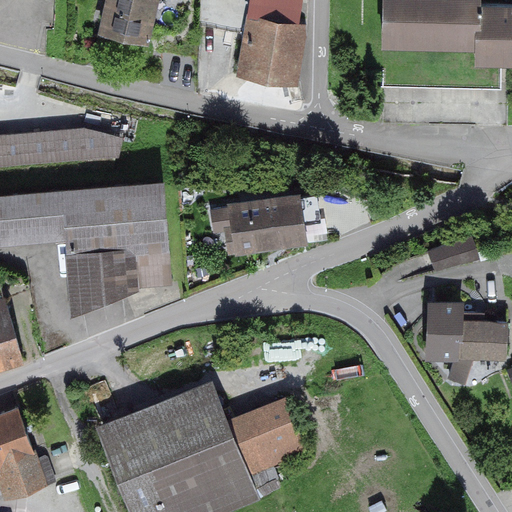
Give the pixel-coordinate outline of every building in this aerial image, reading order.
[(114,0),(107,39),(155,49),(165,0),(114,0)] [(480,0),(384,0),(384,39),(478,41),(480,2),(480,0)] [(511,3),(480,2),(478,41),(478,55),(511,56),(511,3)] [(293,73),(301,16),(249,8),(240,66),(293,73)] [(0,137),(0,166),(116,157),(120,139),(86,131),(0,137)] [(170,281),(163,185),(0,198),(0,223),(1,235),(56,230),(57,241),(70,240),(76,308),(136,284),(170,281)] [(317,193),(232,206),(235,228),(226,229),(230,249),(306,237),(304,220),(321,218),(317,193)] [(432,251),(438,269),(478,256),(472,237),(432,251)] [(0,366),(24,359),(6,297),(0,298),(0,366)] [(463,304),(434,303),(431,351),(458,353),(456,361),(472,367),(476,354),(507,356),(509,321),(477,319),(478,312),(462,312),(463,304)] [(210,377),(103,419),(138,511),(213,511),(257,495),(247,468),(305,446),(285,393),(225,416),(210,377)] [(0,474),(4,473),(13,497),(57,481),(47,455),(38,459),(19,407),(0,413),(0,474)]
